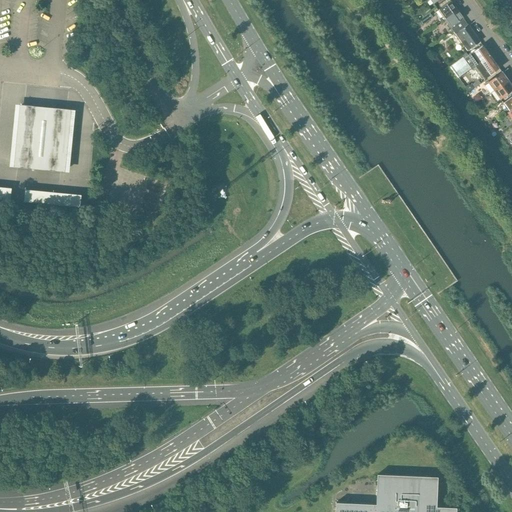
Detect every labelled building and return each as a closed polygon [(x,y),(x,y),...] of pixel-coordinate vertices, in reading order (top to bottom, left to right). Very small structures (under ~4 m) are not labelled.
[(456,9),(451,1),(438,10),(442,16),(439,19),(440,21),(456,9)] [(426,8),(420,13),(422,16),(428,12),(426,8)] [(462,18),(463,18),(456,9),(440,21),(440,22),(441,22),(442,23),(446,21),(450,27),(455,33),(467,24),(462,18)] [(421,26),(433,18),(428,12),(422,16),(423,17),(417,21),(421,26)] [(467,24),(455,33),(455,34),(467,51),(480,41),(468,24),(467,24)] [(491,57),(482,45),(468,55),(467,53),(450,65),(451,67),(459,78),(471,69),(472,70),(477,67),(491,57)] [(499,68),(491,57),(477,67),(485,78),(499,68)] [(508,80),(501,72),(487,82),(493,90),(508,80)] [(511,86),(508,80),(493,90),(500,99),(511,90),(511,86)] [(477,94),(473,97),(476,102),(477,102),(481,99),(482,98),(478,93),(477,94)] [(509,110),(511,107),(511,96),(503,102),(509,110)] [(69,173),(75,111),(16,106),(9,167),(69,173)] [(12,189),(0,187),(0,199),(10,200),(12,189)] [(25,190),(23,202),(80,207),(82,195),(25,190)] [(335,511),(456,511),(456,507),(436,506),(437,482),(437,477),(430,476),(384,474),(384,475),(377,474),(377,480),(376,504),(336,502),(335,511)]
